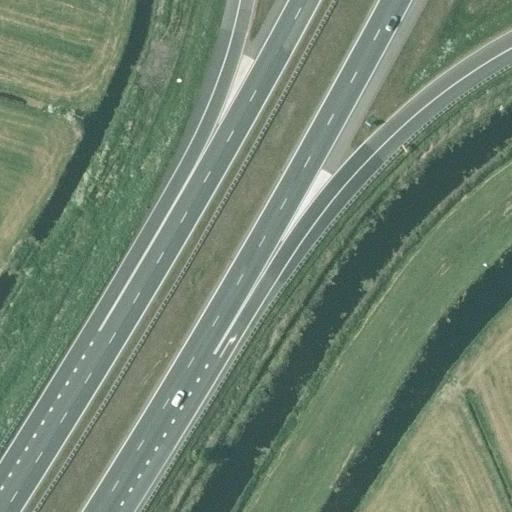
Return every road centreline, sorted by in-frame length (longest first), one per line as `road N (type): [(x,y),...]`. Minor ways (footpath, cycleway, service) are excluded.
road 1 (motorway): [(199,348),(254,293),(386,129),(511,39)]
road 2 (motorway): [(199,348),(396,0)]
road 3 (motorway): [(305,0),(112,339)]
road 4 (motorway): [(246,0),(211,111),(112,339)]
road 5 (motorway): [(112,339),(3,511)]
road 6 (motorway): [(98,511),(199,348)]
